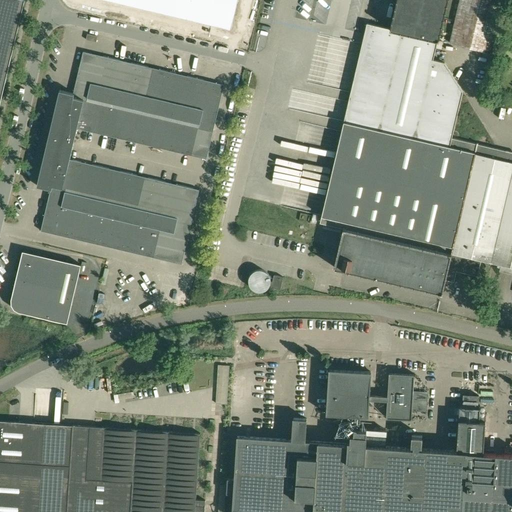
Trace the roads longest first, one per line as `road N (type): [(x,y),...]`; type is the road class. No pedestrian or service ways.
road 1 (unclassified): [(0,386),(124,332),(245,308),(362,308),(511,339)]
road 2 (unclassified): [(269,66),(45,13)]
road 3 (unclassified): [(0,208),(45,13)]
